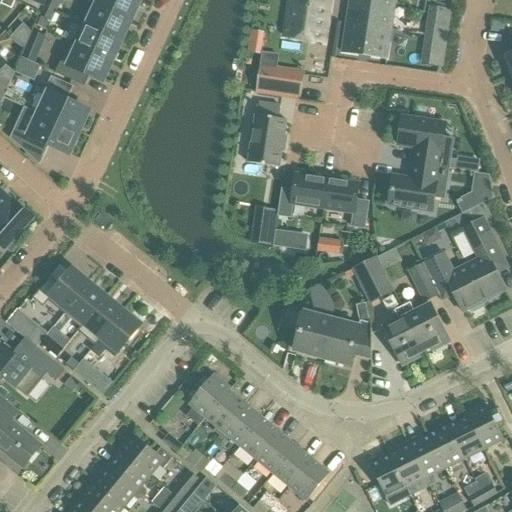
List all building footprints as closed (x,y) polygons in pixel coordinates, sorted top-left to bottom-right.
[(12,0),(2,0),(1,5),(12,9),(15,1),(12,0)] [(57,12),(62,1),(59,0),(53,0),(50,8),(57,12)] [(130,22),(139,2),(134,0),(89,0),(88,2),(96,6),(130,22)] [(330,0),(289,0),(284,38),(324,44),(330,0)] [(350,0),(342,53),(386,60),(394,0),(350,0)] [(130,22),(96,6),(88,25),(87,26),(88,26),(121,42),(130,22)] [(52,23),(57,12),(50,8),(44,19),(52,23)] [(430,22),(427,36),(447,39),(449,25),(430,22)] [(87,26),(88,25),(83,23),(74,43),(112,61),(121,42),(88,26),(87,26)] [(503,34),(504,26),(492,24),(490,32),(503,34)] [(60,62),(55,73),(84,87),(89,75),(102,82),(112,61),(74,43),(70,41),(60,62)] [(425,50),(423,64),(442,67),(445,53),(425,50)] [(14,75),(5,66),(6,65),(0,59),(0,100),(2,102),(14,75)] [(299,100),(302,76),(275,72),(273,81),(259,79),(257,93),(299,100)] [(49,93),(39,115),(79,133),(89,111),(66,101),(72,86),(51,76),(45,91),(49,93)] [(255,116),(248,163),(280,168),(282,152),(284,153),(287,137),(284,136),(287,121),(279,119),(281,106),(259,103),(257,116),(255,116)] [(17,129),(12,140),(40,166),(49,145),(69,155),(79,133),(39,115),(26,109),(17,129)] [(448,174),(454,140),(444,139),(446,125),(402,118),(398,146),(417,149),(414,168),(448,174)] [(444,200),(448,174),(414,168),(413,180),(393,177),(389,205),(432,212),(434,198),(444,200)] [(472,194),(456,201),(463,214),(470,211),(482,204),(487,202),(494,199),(489,176),(475,174),(472,194)] [(323,208),(327,181),(296,176),(293,192),(282,190),(278,216),(291,218),(293,204),(323,208)] [(357,201),(359,185),(327,181),(323,208),(354,213),(352,227),(365,229),(369,203),(357,201)] [(0,222),(16,206),(15,205),(0,191),(0,222)] [(22,231),(33,219),(16,204),(15,205),(16,206),(0,222),(0,244),(6,249),(15,239),(16,240),(23,232),(22,231)] [(475,220),(463,226),(465,230),(470,242),(479,259),(466,266),(484,302),(486,305),(500,299),(499,294),(506,291),(494,268),(507,262),(491,231),(486,220),(489,218),(483,205),(482,204),(470,211),(475,220)] [(278,210),(257,207),(253,239),(253,243),(273,246),(274,242),(275,231),(278,210)] [(273,246),(273,247),(287,249),(287,246),(289,233),(275,231),(274,242),(273,246)] [(437,252),(455,252),(455,238),(437,239),(437,252)] [(325,251),(325,252),(340,254),(340,252),(341,242),(326,240),(325,251)] [(444,255),(424,265),(439,295),(451,290),(454,296),(463,312),(469,309),(473,312),(486,305),(484,302),(466,266),(453,272),(444,255)] [(378,258),(353,270),(369,302),(394,290),(378,258)] [(165,259),(158,265),(173,281),(180,274),(165,259)] [(424,265),(410,272),(424,302),(439,295),(424,265)] [(50,277),(32,299),(43,308),(48,301),(65,315),(68,312),(68,311),(90,284),(72,270),(60,285),(50,277)] [(68,311),(68,312),(84,324),(85,325),(106,298),(90,284),(68,311)] [(123,312),(106,298),(85,325),(84,324),(78,332),(96,346),(102,339),(101,339),(123,312)] [(410,303),(402,307),(425,352),(431,349),(432,352),(449,343),(430,304),(415,312),(410,303)] [(399,320),(384,327),(403,366),(421,357),(419,354),(425,352),(402,307),(395,311),(399,320)] [(14,317),(8,324),(16,331),(25,338),(29,333),(36,325),(19,311),(14,317)] [(101,339),(102,339),(119,353),(140,326),(123,312),(101,339)] [(305,312),(295,351),(322,358),(332,320),(305,312)] [(268,349),(284,331),(270,319),(254,337),(268,349)] [(332,320),(322,358),(349,365),(352,354),(372,358),(371,324),(360,321),(359,326),(332,320)] [(47,337),(41,344),(57,357),(63,350),(47,337)] [(2,345),(0,347),(0,380),(2,382),(4,379),(27,398),(43,378),(47,374),(56,381),(64,371),(28,340),(15,356),(2,345)] [(72,358),(66,365),(74,371),(80,365),(72,358)] [(80,365),(74,371),(82,378),(88,371),(80,365)] [(194,409),(187,416),(199,426),(206,419),(230,391),(232,389),(214,374),(210,379),(205,376),(189,396),(193,399),(189,405),(194,409)] [(79,386),(70,378),(64,385),(73,393),(79,386)] [(230,391),(206,419),(223,432),(246,404),(230,391)] [(0,447),(23,467),(41,445),(12,421),(19,412),(0,396),(0,447)] [(246,404),(223,432),(239,446),(263,418),(246,404)] [(466,415),(467,418),(484,450),(504,440),(496,424),(502,421),(496,408),(490,411),(486,405),(466,415)] [(263,418),(239,446),(256,460),(280,432),(263,418)] [(467,418),(449,427),(465,460),(484,450),(467,418)] [(449,427),(429,437),(446,470),(465,460),(449,427)] [(280,432),(256,460),(273,474),(297,446),(280,432)] [(134,434),(120,450),(151,476),(160,465),(164,469),(173,457),(161,448),(157,453),(134,434)] [(169,434),(163,441),(170,447),(176,440),(169,434)] [(429,437),(410,446),(430,486),(435,483),(436,479),(434,475),(446,470),(429,437)] [(176,440),(170,447),(177,453),(184,446),(176,440)] [(297,446),(273,474),(290,488),(313,460),(297,446)] [(410,446),(391,456),(411,496),(430,486),(410,446)] [(120,450),(107,466),(144,497),(147,494),(147,489),(143,486),(151,476),(120,450)] [(196,450),(187,461),(194,467),(203,456),(196,450)] [(203,456),(194,467),(202,473),(211,462),(203,456)] [(391,456),(371,466),(387,499),(391,506),(411,496),(391,456)] [(313,460),(290,488),(307,502),(330,474),(313,460)] [(107,466),(94,481),(125,507),(134,497),(138,500),(142,500),(144,497),(107,466)] [(226,474),(221,481),(231,490),(238,483),(226,474)] [(207,478),(201,485),(211,493),(217,486),(207,478)] [(94,481),(81,497),(99,511),(120,511),(125,507),(94,481)] [(238,483),(231,490),(243,500),(249,492),(238,483)] [(182,484),(173,494),(180,500),(189,490),(182,484)] [(492,485),(481,492),(486,500),(497,494),(492,485)] [(481,492),(469,498),(474,507),(486,500),(481,492)] [(173,494),(158,511),(170,511),(180,500),(173,494)] [(193,494),(180,510),(182,511),(195,511),(203,502),(193,494)] [(99,511),(81,497),(68,511),(99,511)] [(260,501),(254,509),(257,511),(269,511),(271,511),(260,501)] [(461,501),(449,508),(451,511),(462,511),(466,510),(461,501)]
